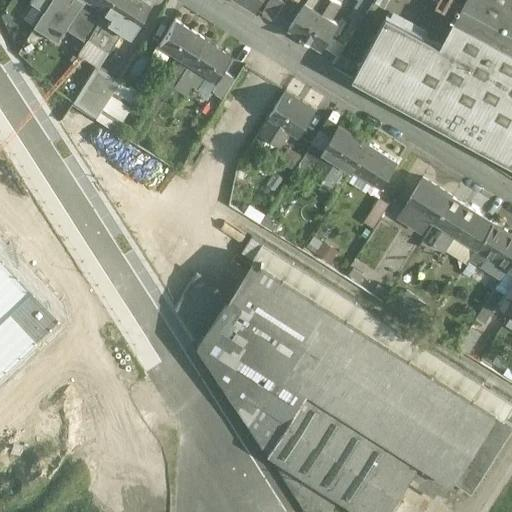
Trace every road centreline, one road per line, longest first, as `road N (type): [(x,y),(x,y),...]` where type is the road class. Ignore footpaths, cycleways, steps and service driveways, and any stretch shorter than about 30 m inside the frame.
road 1 (residential): [(0,125),(245,511)]
road 2 (residential): [(205,0),(511,191)]
